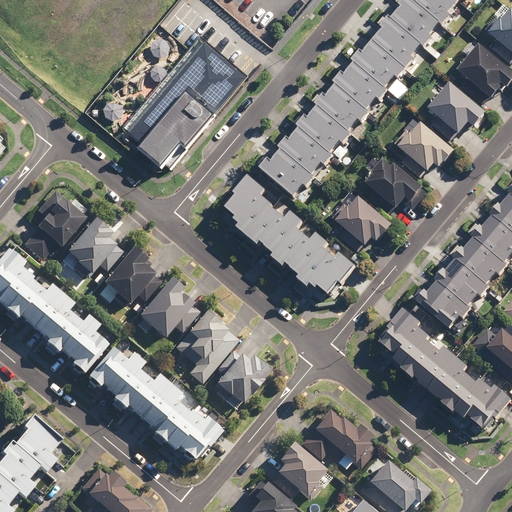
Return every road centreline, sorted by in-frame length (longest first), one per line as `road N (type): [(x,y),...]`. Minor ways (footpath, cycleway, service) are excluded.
road 1 (residential): [(511,128),(320,357)]
road 2 (residential): [(165,222),(353,0)]
road 3 (residential): [(0,349),(190,510)]
road 4 (residential): [(320,357),(486,491)]
road 5 (residential): [(165,222),(320,357)]
road 6 (residential): [(320,357),(190,510)]
road 7 (residential): [(60,135),(165,222)]
